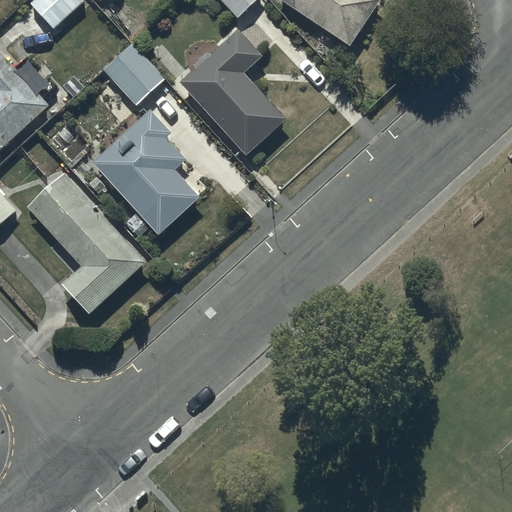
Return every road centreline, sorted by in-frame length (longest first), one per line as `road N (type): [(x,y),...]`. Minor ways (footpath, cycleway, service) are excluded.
road 1 (residential): [(87,462),(511,75)]
road 2 (residential): [(87,462),(0,364)]
